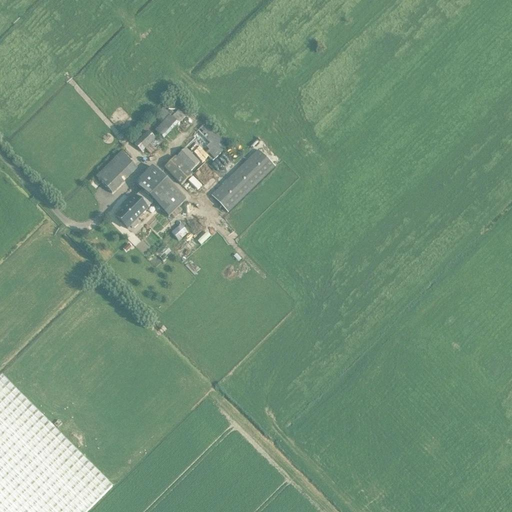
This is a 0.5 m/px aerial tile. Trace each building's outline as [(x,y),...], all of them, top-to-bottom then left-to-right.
[(170,118),(169,117),(170,116),(163,109),(154,118),(161,124),(154,132),(163,140),(176,126),(183,133),(192,124),(178,110),(170,118)] [(190,139),(213,162),(229,145),(207,122),(190,139)] [(134,145),(141,152),(155,139),(149,132),(134,145)] [(176,158),(190,172),(199,163),(186,149),(176,158)] [(258,151),(224,185),(211,197),(227,213),(274,167),(258,151)] [(95,178),(111,194),(137,169),(121,153),(95,178)] [(164,169),(181,186),(193,175),(175,157),(164,169)] [(141,191),(154,204),(168,218),(185,201),(152,167),(134,184),(141,191)] [(192,178),(188,182),(197,191),(201,187),(192,178)] [(151,207),(138,193),(115,216),(128,229),(151,207)] [(180,225),(171,234),(179,242),(188,234),(180,225)] [(144,238),(140,235),(138,237),(132,231),(125,238),(135,248),(144,238)] [(0,511),(87,511),(112,488),(1,377),(0,378),(0,511)]
